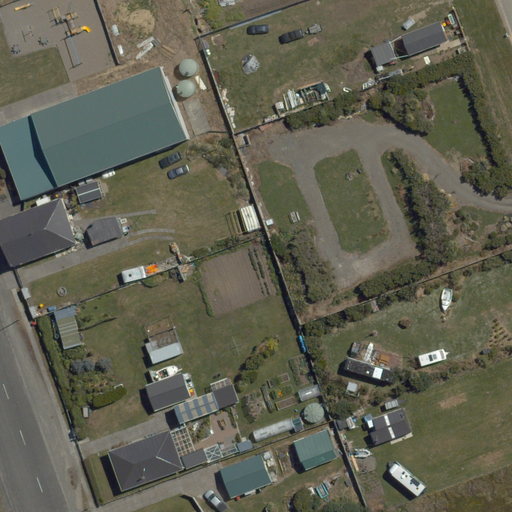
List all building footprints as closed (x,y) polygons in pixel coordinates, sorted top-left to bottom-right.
[(22,123),(0,131),(0,139),(22,200),(190,140),(166,72),(22,123)] [(45,199),(0,214),(0,260),(1,263),(60,243),(45,199)] [(123,217),(89,228),(95,249),(130,238),(123,217)] [(147,380),(155,409),(175,404),(174,402),(173,398),(192,393),(186,369),(147,380)] [(214,388),(174,402),(181,420),(220,406),(214,388)] [(328,424),(292,439),(303,464),(338,449),(328,424)] [(171,426),(107,451),(121,489),(185,464),(171,426)] [(261,452),(218,469),(230,498),(272,481),(261,452)]
